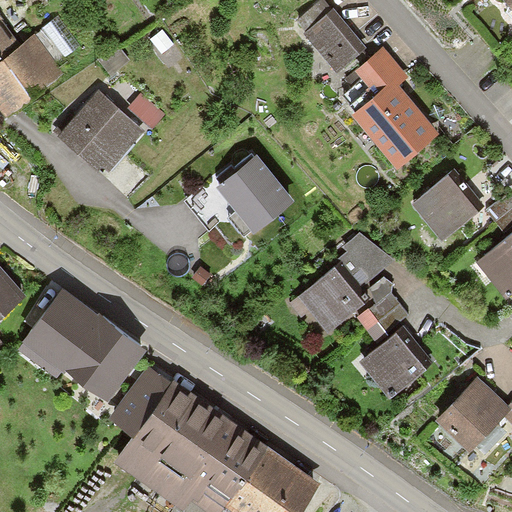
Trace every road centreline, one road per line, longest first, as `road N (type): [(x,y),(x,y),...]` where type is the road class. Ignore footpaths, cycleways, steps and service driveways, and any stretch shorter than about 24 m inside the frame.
road 1 (tertiary): [(422,511),(0,219)]
road 2 (residential): [(382,0),(511,142)]
